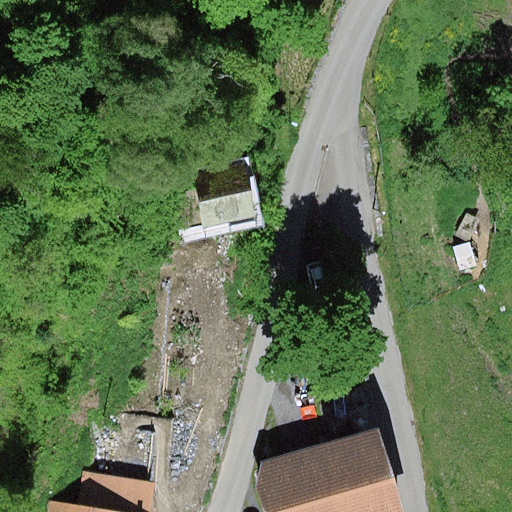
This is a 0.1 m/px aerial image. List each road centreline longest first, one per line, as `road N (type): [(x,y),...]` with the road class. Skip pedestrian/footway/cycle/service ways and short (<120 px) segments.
road 1 (unclassified): [(223,511),(265,380),(329,108)]
road 2 (unclassified): [(415,511),(351,148),(329,108)]
